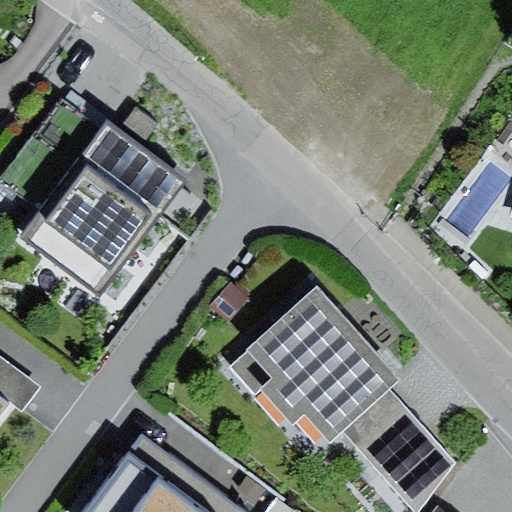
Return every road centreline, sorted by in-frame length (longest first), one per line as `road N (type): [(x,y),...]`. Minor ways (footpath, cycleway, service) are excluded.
road 1 (residential): [(277,178),(27,511)]
road 2 (residential): [(511,399),(277,178)]
road 3 (residential): [(277,178),(72,0)]
